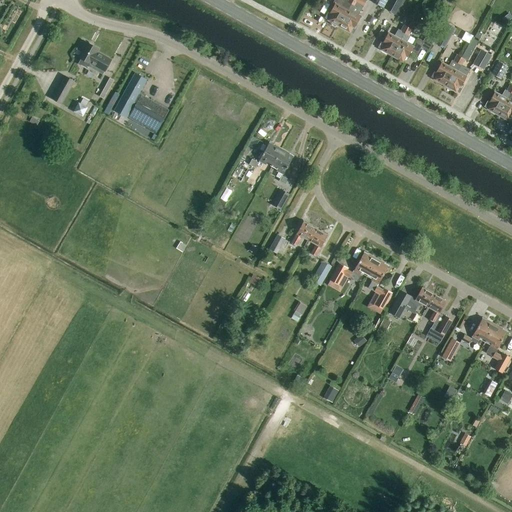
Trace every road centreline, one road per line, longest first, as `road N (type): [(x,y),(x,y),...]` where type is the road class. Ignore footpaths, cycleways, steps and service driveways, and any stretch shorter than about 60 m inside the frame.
road 1 (primary): [(511,166),(212,0)]
road 2 (unclassified): [(337,136),(171,43),(98,22),(60,0)]
road 3 (unclassified): [(511,314),(325,206),(316,179),(337,136)]
road 4 (unclassified): [(511,231),(337,136)]
